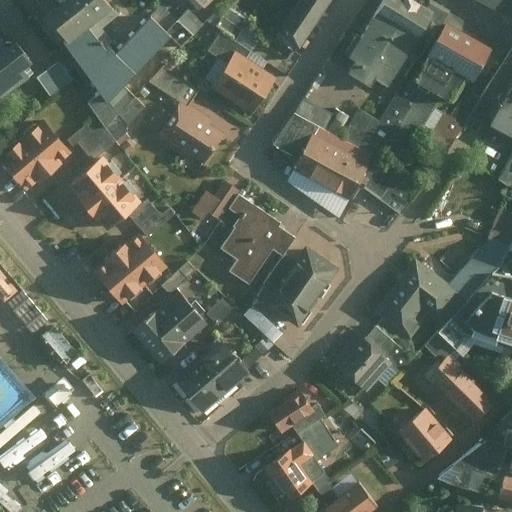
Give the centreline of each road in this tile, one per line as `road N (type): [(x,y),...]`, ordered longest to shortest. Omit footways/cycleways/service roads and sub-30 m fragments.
road 1 (residential): [(199,447),(334,326),(365,279),(360,240),(246,155),(350,0)]
road 2 (residential): [(0,212),(199,447)]
